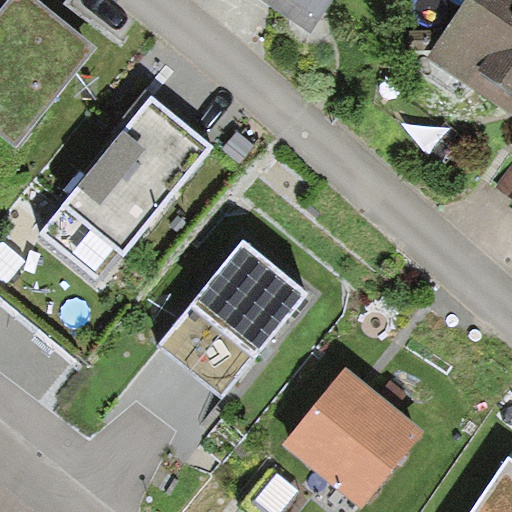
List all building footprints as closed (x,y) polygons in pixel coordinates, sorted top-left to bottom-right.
[(102,63),(26,0),(0,0),(0,149),(18,164),(102,63)] [(321,0),(265,0),(305,25),(321,0)] [(511,0),(457,0),(418,58),(511,121),(511,0)] [(207,146),(143,97),(38,234),(103,283),(207,146)] [(322,284),(245,225),(151,346),(228,406),(322,284)] [(417,432),(340,375),(282,453),(359,510),(417,432)] [(511,511),(511,446),(509,444),(461,511),(511,511)]
